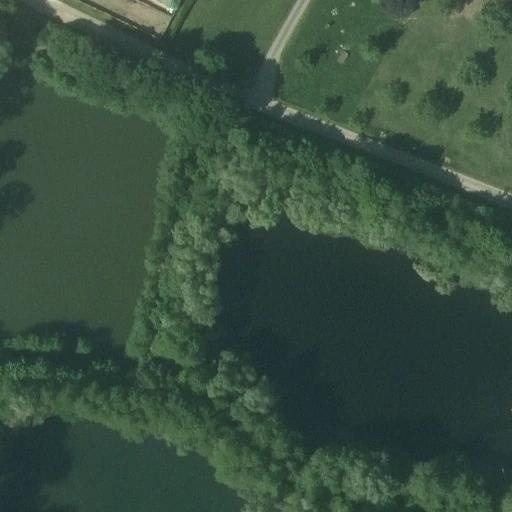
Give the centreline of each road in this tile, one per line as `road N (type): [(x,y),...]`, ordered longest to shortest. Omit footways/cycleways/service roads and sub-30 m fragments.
road 1 (residential): [(511,202),(205,79),(42,0)]
road 2 (unknown): [(384,151),(489,0)]
